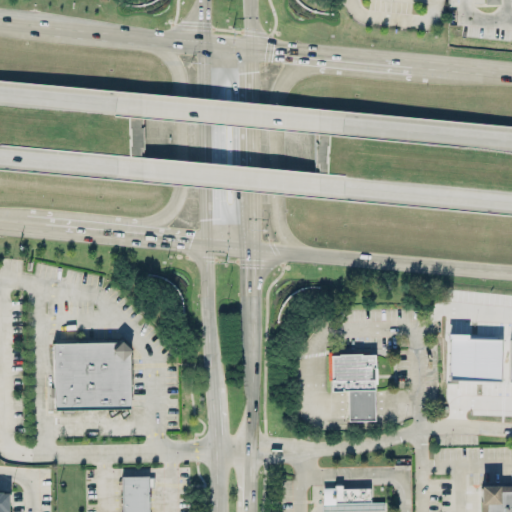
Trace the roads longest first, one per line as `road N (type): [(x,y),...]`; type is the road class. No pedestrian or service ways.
road 1 (secondary): [(138,235),(171,211),(182,187),(174,58),(138,34)]
road 2 (motorway): [(316,50),(285,77),(276,97),(279,221),(288,240),(311,255)]
road 3 (motorway): [(122,167),(348,187)]
road 4 (motorway): [(331,123),(121,105)]
road 5 (secondary): [(255,248),(252,44)]
road 6 (motorway): [(311,255),(511,269)]
road 7 (motorway): [(511,138),(331,123)]
road 8 (motorway): [(348,187),(511,201)]
road 9 (secondary): [(205,83),(210,244)]
road 10 (secondary): [(202,39),(46,25)]
road 11 (secondary): [(210,244),(214,379)]
road 12 (secondary): [(252,375),(255,248)]
road 13 (motorway): [(0,153),(122,167)]
road 14 (motorway): [(121,105),(0,93)]
